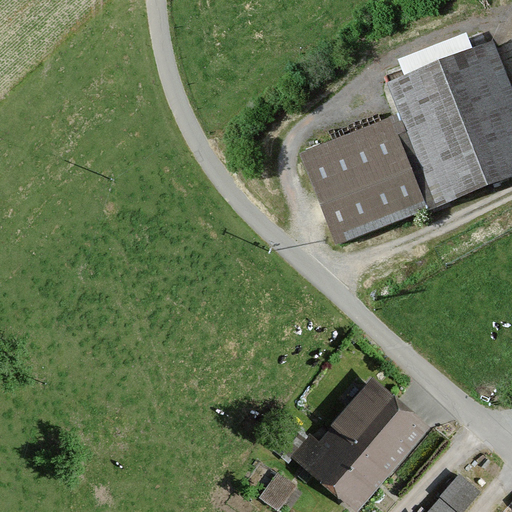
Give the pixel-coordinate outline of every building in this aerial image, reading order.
[(511,66),(502,42),(401,83),(452,207),(511,182),(511,66)] [(303,153),(337,240),(424,206),(391,119),(303,153)] [(418,426),(371,387),(307,464),(354,503),(418,426)] [(299,485),(280,470),(261,493),(280,508),(299,485)] [(461,511),(478,492),(459,476),(428,511),(461,511)]
